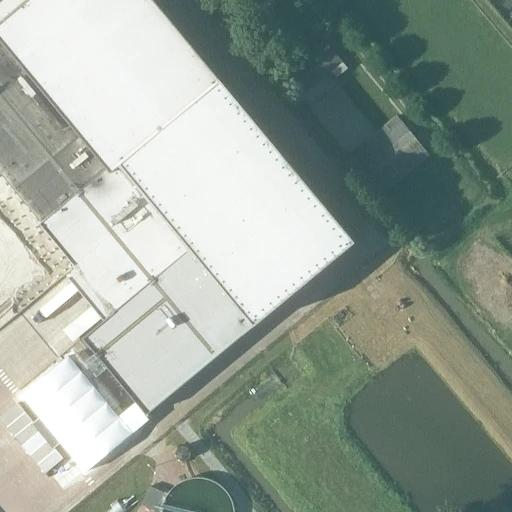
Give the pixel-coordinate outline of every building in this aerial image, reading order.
[(0,0),(0,176),(114,313),(82,339),(146,416),(355,243),(152,0),(0,0)] [(324,41),(317,47),(312,40),(301,49),(306,56),(287,72),(305,93),(329,73),(335,80),(348,69),(343,62),(324,41)] [(387,192),(430,156),(396,116),(353,152),(387,192)] [(0,239),(10,231),(0,219),(0,239)] [(174,486),(167,494),(165,497),(164,500),(163,503),(162,506),(161,509),(160,511),(234,511),(235,510),(232,499),(226,489),(217,482),(207,478),(195,477),(184,480),(174,486)] [(151,488),(143,506),(157,511),(160,511),(161,509),(162,506),(163,503),(164,500),(165,497),(167,494),(151,488)]
